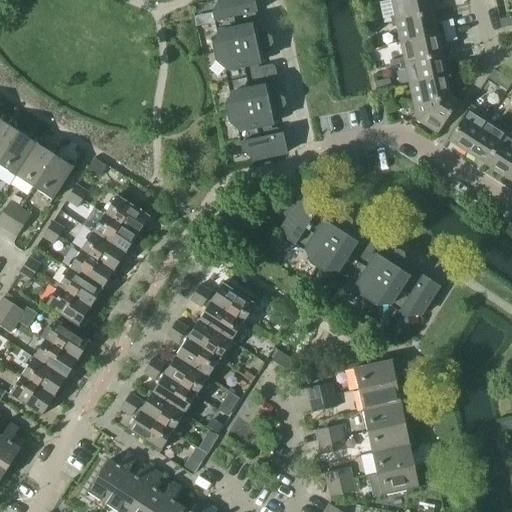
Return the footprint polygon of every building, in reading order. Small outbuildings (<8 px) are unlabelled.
[(255,13),(257,12),(253,0),(217,0),(217,2),(212,13),(212,15),(214,24),(255,16),(255,13)] [(390,22),(432,13),(429,0),(390,0),(394,15),(389,16),(390,22)] [(400,42),(436,34),(432,13),(390,22),(392,28),(396,27),(400,42)] [(213,53),(255,44),(251,25),(249,26),(248,21),(253,20),(255,16),(214,24),(216,34),(211,45),(213,53)] [(500,29),(511,26),(511,24),(510,17),(498,19),(500,29)] [(443,33),(454,31),(452,20),(441,22),(443,33)] [(454,31),(443,33),(445,43),(456,41),(454,31)] [(400,64),(441,55),(436,34),(400,42),(403,58),(398,59),(400,64)] [(255,44),(213,53),(215,61),(224,70),(227,82),(275,72),(274,67),(270,65),(258,67),(257,63),(259,63),(255,44)] [(409,84),(445,76),(441,55),(400,64),(401,70),(406,69),(409,84)] [(452,75),(463,73),(461,62),(450,64),(452,75)] [(497,84),(503,76),(493,70),(487,78),(497,84)] [(268,106),(266,97),(264,87),(262,87),(261,83),(266,82),(273,80),(276,76),(275,72),(227,82),(229,95),(229,97),(224,106),(226,115),(268,106)] [(463,73),(452,75),(455,85),(466,83),(463,73)] [(409,106),(450,98),(445,76),(409,84),(412,100),(408,101),(409,106)] [(506,91),(511,82),(503,76),(497,84),(487,78),(506,91)] [(450,98),(409,106),(410,112),(415,111),(417,121),(437,134),(457,102),(450,98)] [(467,153),(487,121),(473,112),(476,108),(470,105),(447,141),(467,153)] [(239,142),(279,133),(279,131),(275,129),(271,130),(270,125),(272,124),(268,106),(226,115),(228,123),(237,131),(239,142)] [(0,158),(18,132),(7,125),(10,120),(2,115),(0,118),(0,158)] [(485,165),(508,129),(503,125),(500,129),(487,121),(467,153),(485,165)] [(503,176),(511,161),(511,137),(510,136),(511,131),(508,129),(485,165),(503,176)] [(0,166),(15,176),(39,139),(32,135),(29,140),(18,132),(0,158),(0,166)] [(279,133),(239,142),(241,152),(251,159),(251,160),(286,153),(282,134),(280,134),(279,133)] [(33,188),(55,156),(43,148),(45,143),(39,139),(15,176),(33,188)] [(55,156),(33,188),(52,200),(76,164),(68,159),(66,163),(55,156)] [(511,182),(511,161),(503,176),(511,182)] [(70,193),(82,200),(87,192),(75,185),(70,193)] [(318,208),(301,198),(295,207),(289,203),(292,198),(292,194),(288,192),(275,211),(288,219),(282,227),(287,240),(296,246),(318,211),(316,210),(318,208)] [(77,208),(82,200),(70,193),(65,200),(77,208)] [(104,215),(141,239),(144,233),(139,230),(148,217),(116,196),(104,215)] [(0,226),(5,230),(19,208),(9,202),(0,215),(0,226)] [(5,230),(16,237),(17,238),(31,216),(19,208),(5,230)] [(316,267),(339,231),(320,218),(321,217),(319,212),(318,211),(296,246),(305,251),(309,263),(316,267)] [(138,244),(141,239),(104,215),(92,233),(124,253),(132,240),(138,244)] [(47,229),(58,237),(63,229),(52,221),(47,229)] [(53,244),(58,237),(47,229),(42,237),(53,244)] [(339,231),(316,267),(323,272),(335,271),(346,278),(374,235),(371,232),(366,233),(358,246),(354,244),(355,242),(339,231)] [(115,266),(124,253),(92,233),(81,251),(117,274),(120,270),(115,266)] [(368,301),(392,265),(376,254),(374,257),(371,255),(379,242),(378,237),(374,235),(346,278),(357,285),(361,297),(368,301)] [(114,280),(117,274),(81,251),(69,269),(101,289),(109,277),(114,280)] [(23,266),(35,273),(40,265),(28,257),(23,266)] [(396,311),(419,276),(417,276),(413,276),(411,281),(407,278),(408,276),(392,265),(368,301),(375,306),(387,305),(396,311)] [(30,281),(35,273),(23,266),(18,273),(30,281)] [(92,302),(101,289),(69,269),(57,287),(94,311),(97,306),(92,302)] [(419,276),(396,311),(405,317),(419,315),(438,286),(422,276),(420,277),(419,276)] [(195,292),(242,323),(254,304),(222,283),(213,297),(209,294),(211,291),(200,284),(195,292)] [(91,316),(94,311),(57,287),(45,306),(77,326),(86,313),(91,316)] [(231,341),(242,323),(195,292),(190,300),(201,307),(203,304),(207,307),(198,320),(231,341)] [(0,301),(0,311),(17,323),(24,311),(2,298),(0,301)] [(0,326),(10,333),(17,323),(0,311),(0,326)] [(42,339),(81,364),(86,356),(82,353),(89,342),(56,320),(51,329),(46,327),(40,337),(42,339)] [(219,359),(231,341),(198,320),(190,332),(186,330),(188,328),(177,320),(171,328),(219,359)] [(207,377),(219,359),(171,328),(166,336),(178,343),(179,341),(183,344),(175,356),(207,377)] [(76,372),(81,364),(42,339),(44,340),(32,359),(65,380),(72,369),(76,372)] [(289,372),(296,362),(278,351),(271,361),(289,372)] [(195,396),(207,377),(175,356),(166,369),(162,366),(164,364),(153,357),(148,365),(195,396)] [(58,389),(65,380),(32,359),(20,377),(57,401),(63,392),(58,389)] [(358,390),(395,382),(392,368),(398,367),(396,359),(353,369),(358,390)] [(183,414),(195,396),(148,365),(143,372),(154,380),(155,378),(159,380),(151,393),(183,414)] [(53,407),(57,401),(20,377),(8,395),(41,416),(48,405),(53,407)] [(362,411),(405,402),(403,394),(398,395),(395,382),(358,390),(362,411)] [(308,401),(334,395),(331,383),(305,389),(308,401)] [(230,392),(224,401),(233,407),(239,398),(230,392)] [(172,432),(183,414),(151,393),(142,406),(139,403),(141,400),(129,393),(124,401),(172,432)] [(308,401),(310,412),(310,413),(337,407),(334,395),(308,401)] [(159,451),(172,432),(124,401),(119,409),(130,416),(132,414),(136,416),(127,430),(159,451)] [(367,432),(405,424),(402,410),(406,409),(405,402),(362,411),(367,432)] [(211,420),(206,427),(216,433),(221,426),(211,420)] [(511,431),(510,421),(500,423),(502,435),(511,433),(511,431)] [(1,438),(0,439),(0,481),(20,450),(11,445),(12,444),(10,443),(18,430),(9,424),(0,438),(1,438)] [(371,454),(414,444),(412,436),(407,437),(405,424),(367,432),(371,454)] [(317,443),(343,437),(341,425),(314,431),(317,443)] [(208,431),(204,436),(213,442),(217,437),(208,431)] [(317,443),(319,456),(346,450),(343,437),(317,443)] [(376,474),(414,466),(411,452),(416,451),(414,444),(371,454),(376,474)] [(195,448),(191,455),(201,461),(205,454),(195,448)] [(127,472),(136,459),(127,454),(119,466),(117,465),(117,466),(108,460),(87,492),(106,504),(127,472)] [(117,511),(126,511),(154,471),(145,465),(137,477),(135,476),(135,477),(127,472),(106,504),(117,511)] [(376,474),(369,476),(374,498),(380,496),(424,487),(422,478),(416,479),(414,466),(376,474)] [(326,485),(352,479),(350,467),(323,473),(326,485)] [(152,511),(163,495),(155,490),(156,490),(154,488),(162,476),(154,471),(126,511),(152,511)] [(326,485),(329,498),(355,492),(352,479),(326,485)] [(177,511),(181,507),(174,503),(175,502),(172,500),(180,488),(171,482),(163,495),(152,511),(177,511)] [(203,511),(208,505),(200,500),(192,511),(191,511),(190,511),(189,511),(188,511),(181,507),(177,511),(203,511)]
